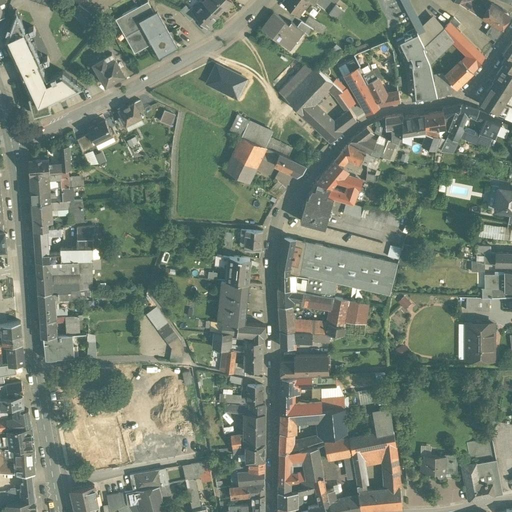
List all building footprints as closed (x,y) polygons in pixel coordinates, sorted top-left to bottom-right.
[(201,0),(204,2),(217,15),(219,14),(218,13),(224,8),(225,9),(232,2),(230,0),(201,0)] [(307,0),(282,0),(282,1),(298,13),(303,7),(307,0)] [(310,0),(307,0),(303,7),(307,10),(313,2),(310,0)] [(471,3),(466,0),(454,0),(475,13),(478,7),(471,3)] [(148,1),(116,19),(126,37),(143,27),(139,20),(154,12),(148,1)] [(193,13),(195,15),(206,26),(217,15),(204,2),(193,13)] [(496,7),(491,3),(485,12),(480,8),(478,7),(475,13),(491,24),(500,29),(505,22),(504,21),(509,14),(496,6),(496,7)] [(192,11),(185,4),(180,10),(190,20),(195,15),(193,13),(192,11)] [(94,16),(79,5),(72,15),(87,26),(94,16)] [(344,12),(335,6),(329,14),(337,20),(344,12)] [(143,27),(126,37),(135,53),(152,43),(159,56),(177,46),(157,10),(154,12),(139,20),(143,27)] [(297,26),(291,21),(289,23),(274,12),(261,28),(281,43),(283,40),(292,47),(304,31),(297,26)] [(19,15),(13,18),(9,28),(7,28),(5,34),(7,34),(5,41),(5,42),(7,41),(9,45),(7,46),(10,53),(14,52),(17,60),(14,61),(17,68),(19,68),(21,72),(19,73),(23,80),(26,79),(28,82),(25,84),(28,91),(31,90),(33,93),(30,95),(30,96),(29,97),(33,115),(44,112),(44,111),(51,110),(50,107),(49,103),(58,99),(57,97),(62,95),(63,97),(78,90),(75,83),(77,82),(63,71),(48,77),(42,64),(44,63),(50,61),(47,56),(41,59),(29,34),(36,31),(34,26),(28,29),(26,30),(19,15)] [(316,23),(308,17),(305,22),(313,28),(316,23)] [(454,17),(449,21),(449,22),(455,28),(460,23),(454,17)] [(305,22),(301,20),(297,26),(304,31),(308,35),(313,28),(305,22)] [(449,22),(423,47),(428,60),(431,58),(451,39),(453,41),(460,33),(455,28),(449,22)] [(322,26),(316,23),(313,28),(319,31),(322,26)] [(500,29),(491,24),(485,34),(495,41),(503,31),(500,29)] [(414,100),(437,96),(432,74),(430,64),(428,60),(423,47),(422,42),(417,32),(400,39),(406,57),(408,56),(410,66),(409,66),(414,100)] [(485,56),(460,33),(453,41),(467,55),(478,65),(485,56)] [(511,42),(508,46),(503,53),(508,56),(511,58),(511,42)] [(112,53),(93,63),(105,84),(124,74),(112,53)] [(446,76),(456,88),(473,71),(478,65),(467,55),(446,76)] [(511,58),(508,56),(493,80),(494,81),(510,91),(511,88),(511,72),(511,73),(511,72),(511,58)] [(360,66),(356,58),(346,64),(350,71),(360,66)] [(207,82),(237,97),(246,78),(216,63),(207,82)] [(371,68),(367,63),(360,66),(367,82),(376,78),(371,68)] [(306,64),(279,92),(290,102),(308,82),(303,76),(312,66),(306,64)] [(312,66),(303,76),(308,82),(318,72),(312,66)] [(343,76),(365,114),(379,105),(367,82),(360,66),(350,71),(343,76)] [(308,82),(290,102),(302,114),(312,103),(327,88),(333,82),(319,71),(318,72),(308,82)] [(456,88),(446,76),(443,72),(432,74),(437,96),(449,93),(456,88)] [(376,78),(367,82),(379,105),(381,104),(399,101),(397,91),(386,95),(377,77),(376,78)] [(336,79),(333,82),(342,91),(347,88),(336,79)] [(510,91),(494,81),(479,104),(497,112),(503,103),(510,91)] [(342,91),(333,82),(327,88),(335,95),(347,112),(342,116),(349,124),(356,119),(348,108),(339,93),(342,91)] [(342,91),(339,93),(348,108),(356,103),(347,88),(342,91)] [(511,91),(510,91),(503,103),(511,106),(511,91)] [(140,99),(134,102),(139,112),(145,109),(140,99)] [(134,102),(126,106),(125,104),(118,107),(119,109),(118,110),(121,115),(118,117),(122,124),(125,123),(126,125),(141,117),(139,112),(134,102)] [(325,115),(312,103),(302,114),(315,126),(325,115)] [(462,103),(442,108),(443,111),(446,123),(446,124),(446,128),(451,128),(458,112),(462,103)] [(458,112),(451,128),(447,135),(457,140),(459,136),(463,129),(462,126),(467,115),(474,117),(477,108),(462,103),(458,112)] [(511,106),(503,103),(497,112),(511,117),(511,106)] [(502,118),(477,108),(474,117),(474,118),(475,118),(476,118),(484,121),(479,132),(491,136),(495,137),(502,118)] [(176,114),(166,110),(162,120),(172,124),(176,114)] [(443,111),(424,114),(425,131),(427,132),(437,136),(436,126),(446,124),(446,123),(443,111)] [(249,119),(238,114),(230,130),(241,135),(246,124),(247,125),(248,123),(249,119)] [(402,114),(385,117),(387,126),(393,125),(393,137),(392,141),(396,142),(398,143),(400,138),(403,138),(402,117),(402,114)] [(424,114),(402,117),(403,138),(410,141),(411,131),(425,131),(424,114)] [(333,123),(325,115),(315,126),(331,141),(342,131),(341,130),(349,124),(342,116),(333,123)] [(105,120),(88,128),(90,132),(95,143),(105,139),(113,135),(105,120)] [(271,133),(248,123),(247,125),(246,124),(241,135),(266,146),(270,135),(271,133)] [(373,123),(367,126),(372,131),(374,132),(376,127),(373,123)] [(437,136),(427,132),(423,141),(422,145),(441,150),(445,139),(447,135),(451,128),(446,128),(446,124),(436,126),(437,136)] [(367,126),(358,132),(349,142),(370,153),(375,142),(369,138),(372,131),(367,126)] [(479,132),(462,126),(463,129),(467,131),(464,138),(473,142),(476,143),(479,132)] [(467,131),(463,129),(459,136),(464,138),(467,131)] [(90,132),(77,139),(82,151),(90,147),(90,146),(95,143),(90,132)] [(479,132),(476,143),(487,148),(491,136),(479,132)] [(266,146),(241,135),(225,169),(248,182),(262,155),(266,146)] [(457,140),(447,135),(445,139),(454,145),(457,140)] [(388,139),(381,157),(387,159),(389,160),(396,142),(392,141),(388,139)] [(445,139),(441,150),(452,153),(455,147),(454,145),(445,139)] [(365,152),(348,143),(339,154),(351,159),(359,163),(365,152)] [(69,146),(59,146),(60,162),(61,171),(67,170),(71,170),(69,146)] [(279,152),(266,146),(262,155),(275,161),(279,152)] [(91,166),(107,159),(104,150),(95,153),(94,149),(86,153),(91,166)] [(306,165),(279,152),(275,161),(274,163),(287,169),(286,171),(297,176),(298,175),(306,165)] [(381,169),(366,164),(370,154),(365,152),(359,163),(354,174),(360,179),(366,179),(367,174),(378,176),(381,169)] [(339,154),(334,160),(345,167),(351,159),(339,154)] [(381,157),(370,154),(366,164),(381,169),(384,161),(385,159),(381,157)] [(409,156),(403,154),(401,161),(407,163),(409,156)] [(48,157),(28,159),(30,176),(47,173),(60,171),(61,171),(60,162),(49,162),(48,157)] [(345,167),(334,160),(316,181),(318,182),(331,186),(331,179),(340,181),(348,184),(349,184),(351,171),(345,167)] [(61,171),(60,171),(61,179),(62,187),(69,186),(69,185),(67,170),(61,171)] [(61,179),(60,171),(47,173),(48,179),(55,178),(55,180),(61,179)] [(351,171),(349,184),(348,184),(344,191),(353,195),(352,196),(356,197),(359,187),(360,179),(354,174),(351,171)] [(47,173),(30,176),(31,190),(49,188),(48,179),(47,173)] [(84,185),(84,175),(71,175),(71,186),(84,185)] [(55,178),(48,179),(49,188),(62,187),(61,179),(55,180),(55,178)] [(277,181),(269,190),(278,198),(286,189),(277,181)] [(315,190),(312,189),(310,192),(308,198),(307,197),(300,221),(325,227),(333,197),(327,195),(331,186),(318,182),(315,190)] [(69,186),(62,187),(63,200),(66,200),(68,200),(70,200),(69,186)] [(342,191),(331,186),(327,195),(333,197),(339,199),(342,191)] [(511,189),(498,187),(495,210),(510,213),(511,213),(511,189)] [(49,188),(31,190),(32,203),(50,201),(58,201),(57,197),(49,197),(49,188)] [(344,191),(342,191),(339,199),(347,202),(363,206),(365,204),(366,201),(356,197),(352,196),(353,195),(344,191)] [(70,200),(68,200),(68,202),(70,222),(84,221),(82,199),(70,200)] [(50,201),(32,203),(34,230),(47,229),(47,221),(51,220),(50,205),(50,201)] [(361,216),(363,206),(347,202),(344,214),(361,219),(361,216)] [(389,210),(365,204),(363,206),(361,216),(386,222),(389,210)] [(402,213),(389,210),(386,222),(399,226),(402,213)] [(507,228),(480,224),(479,237),(510,240),(511,229),(511,224),(508,223),(507,228)] [(95,225),(77,227),(77,248),(93,248),(93,233),(95,233),(95,225)] [(263,230),(241,228),(241,230),(240,234),(245,235),(245,245),(261,246),(263,230)] [(47,229),(34,230),(35,253),(49,252),(49,244),(48,244),(47,229)] [(233,232),(225,232),(222,254),(229,255),(233,256),(234,249),(231,248),(233,232)] [(284,236),(278,266),(279,272),(290,274),(290,268),(295,239),(284,236)] [(397,262),(295,239),(290,268),(290,274),(296,275),(309,277),(309,276),(336,282),(390,294),(397,262)] [(401,248),(390,245),(389,250),(400,253),(401,248)] [(77,248),(61,248),(61,252),(49,253),(49,252),(35,253),(36,260),(78,259),(92,259),(92,258),(93,258),(93,248),(77,248)] [(400,253),(389,250),(387,256),(398,259),(400,253)] [(490,253),(484,253),(484,254),(484,264),(495,265),(495,253),(490,253)] [(511,253),(495,253),(495,265),(511,265),(511,253)] [(222,254),(217,254),(215,263),(224,264),(226,266),(227,268),(228,271),(229,255),(222,254)] [(233,256),(229,255),(228,271),(227,280),(248,282),(248,281),(249,267),(250,267),(251,258),(250,258),(233,256)] [(78,259),(36,260),(37,283),(51,283),(50,276),(54,275),(54,274),(59,274),(58,270),(58,269),(78,268),(78,259)] [(92,259),(78,259),(78,268),(78,269),(78,282),(78,283),(79,288),(80,288),(92,287),(92,259)] [(477,262),(471,261),(471,272),(484,272),(484,264),(477,262)] [(511,271),(504,271),(504,274),(484,274),(484,288),(482,288),(482,298),(484,298),(490,298),(491,298),(492,289),(505,290),(504,292),(511,291),(511,271)] [(290,274),(279,272),(279,287),(296,290),(296,282),(296,279),(296,275),(290,274)] [(336,282),(309,276),(309,277),(308,280),(307,290),(334,294),(336,282)] [(301,283),(296,282),(296,290),(303,291),(306,292),(307,290),(308,280),(302,279),(301,280),(301,283)] [(227,280),(225,280),(224,290),(221,290),(220,300),(246,303),(248,282),(227,280)] [(51,283),(37,283),(38,293),(51,292),(51,283)] [(78,283),(58,284),(58,283),(51,283),(51,292),(65,292),(71,291),(70,288),(79,288),(78,283)] [(279,287),(278,287),(278,305),(291,305),(292,300),(301,301),(303,291),(296,290),(279,287)] [(79,288),(70,288),(71,291),(65,292),(66,298),(81,297),(80,293),(80,288),(79,288)] [(505,290),(492,289),(491,298),(504,298),(504,292),(505,290)] [(51,292),(38,293),(40,316),(56,316),(56,309),(55,304),(53,305),(53,299),(66,298),(65,292),(51,292)] [(333,296),(308,292),(308,303),(331,306),(333,296)] [(344,298),(333,296),(331,306),(327,332),(342,333),(344,322),(348,299),(344,298)] [(399,302),(406,309),(412,303),(405,296),(399,302)] [(490,311),(490,298),(484,298),(482,298),(467,298),(466,310),(490,311)] [(344,322),(365,324),(366,318),(369,303),(352,300),(348,299),(344,322)] [(246,303),(220,300),(219,311),(222,312),(221,321),(239,323),(244,323),(246,303)] [(291,305),(278,305),(280,330),(294,331),(293,314),(291,305)] [(156,306),(147,313),(158,328),(167,321),(156,306)] [(56,316),(40,316),(41,336),(43,336),(57,335),(56,321),(66,321),(66,315),(56,316)] [(75,315),(66,315),(66,321),(67,334),(69,334),(86,334),(86,333),(89,333),(88,322),(76,323),(75,315)] [(167,321),(158,328),(168,343),(178,336),(167,321)] [(221,321),(211,321),(210,330),(215,331),(230,332),(230,333),(238,333),(239,323),(221,321)] [(21,322),(0,325),(0,330),(3,331),(4,336),(22,334),(21,322)] [(244,323),(239,323),(238,333),(265,335),(265,325),(244,323)] [(493,324),(466,323),(466,360),(493,360),(493,324)] [(294,331),(280,330),(281,346),(295,347),(295,340),(310,341),(310,340),(311,332),(294,331)] [(326,332),(311,332),(310,340),(326,340),(326,332)] [(22,334),(4,336),(4,347),(8,346),(23,343),(22,334)] [(57,335),(43,336),(44,343),(46,343),(47,359),(56,358),(74,356),(73,346),(71,347),(69,334),(57,335)] [(178,336),(168,343),(172,347),(170,360),(182,362),(183,349),(182,341),(178,336)] [(229,339),(214,338),(214,347),(227,349),(228,349),(229,345),(229,339)] [(262,341),(244,340),(244,353),(262,352),(262,341)] [(95,341),(89,342),(87,355),(93,357),(96,357),(95,341)] [(23,343),(8,346),(10,364),(17,363),(24,362),(23,343)] [(410,354),(405,345),(398,349),(396,351),(396,354),(397,357),(399,358),(401,358),(410,354)] [(228,349),(227,349),(225,372),(233,373),(235,350),(234,350),(228,349)] [(262,352),(244,353),(244,369),(262,369),(262,352)] [(327,354),(295,355),(295,362),(281,362),(282,375),(327,372),(327,354)] [(10,364),(0,366),(0,376),(3,376),(19,374),(17,363),(10,364)] [(230,375),(229,382),(241,384),(242,377),(230,375)] [(311,375),(281,378),(281,393),(291,392),(295,392),(296,386),(312,386),(311,375)] [(21,382),(6,385),(7,389),(5,389),(5,391),(7,391),(8,397),(23,395),(23,394),(21,382)] [(263,384),(247,384),(247,398),(247,402),(249,402),(262,402),(263,384)] [(291,392),(281,393),(280,413),(291,412),(291,405),(291,392)] [(241,394),(225,393),(224,401),(240,402),(241,398),(241,394)] [(8,397),(0,398),(1,409),(15,407),(23,406),(23,395),(8,397)] [(321,400),(291,405),(291,412),(303,411),(322,409),(321,400)] [(262,402),(249,402),(249,407),(238,406),(238,412),(246,412),(265,412),(265,402),(262,402)] [(23,406),(15,407),(15,413),(14,414),(14,419),(7,420),(8,429),(31,427),(28,410),(24,411),(23,406)] [(345,407),(332,408),(327,409),(328,424),(320,424),(321,431),(330,431),(331,437),(336,436),(340,434),(346,431),(346,418),(345,408),(345,407)] [(322,409),(303,411),(303,422),(320,421),(320,424),(328,424),(327,409),(322,409)] [(390,409),(380,411),(384,430),(393,428),(390,409)] [(291,412),(280,413),(280,432),(292,433),(294,433),(294,423),(303,422),(303,411),(291,412)] [(265,412),(246,412),(246,434),(246,444),(264,442),(265,412)] [(7,420),(0,420),(0,430),(8,429),(7,420)] [(0,430),(0,448),(15,449),(33,449),(31,427),(8,429),(0,430)] [(384,430),(377,432),(379,448),(386,447),(395,445),(393,428),(384,430)] [(330,431),(321,431),(321,435),(316,437),(317,440),(321,439),(331,437),(330,431)] [(292,433),(280,432),(279,452),(291,450),(292,441),(292,433)] [(377,432),(349,437),(352,454),(356,485),(367,483),(361,452),(379,448),(377,432)] [(246,434),(240,435),(239,434),(231,436),(232,446),(233,446),(246,444),(246,434)] [(349,437),(324,442),(327,459),(332,458),(335,457),(352,454),(349,437)] [(475,464),(496,460),(492,438),(467,443),(471,465),(475,464)] [(298,441),(292,441),(291,450),(296,449),(299,449),(299,446),(307,444),(306,440),(298,441)] [(264,442),(246,444),(246,452),(246,460),(249,459),(264,459),(264,442)] [(246,444),(233,446),(234,453),(246,452),(246,444)] [(395,445),(386,447),(385,471),(398,470),(395,445)] [(317,446),(302,448),(304,459),(307,478),(307,479),(312,478),(322,475),(317,446)] [(15,449),(0,448),(0,455),(15,456),(15,449)] [(33,449),(15,449),(15,456),(16,463),(34,462),(33,449)] [(291,450),(279,452),(279,465),(290,464),(290,460),(297,459),(296,449),(291,450)] [(444,456),(423,455),(423,465),(420,465),(420,472),(437,473),(437,475),(438,476),(439,477),(441,477),(442,477),(443,476),(444,475),(445,473),(456,474),(457,455),(444,454),(444,456)] [(264,459),(249,459),(249,470),(264,470),(264,459)] [(208,460),(191,463),(194,478),(211,475),(208,460)] [(239,460),(230,460),(231,469),(240,469),(239,460)] [(496,460),(475,464),(482,498),(503,494),(496,460)] [(34,462),(16,463),(16,473),(23,473),(24,473),(33,473),(35,472),(34,462)] [(194,478),(191,463),(182,464),(186,479),(187,489),(188,492),(192,510),(201,508),(194,478)] [(290,464),(279,465),(278,483),(289,483),(289,482),(298,480),(297,471),(289,472),(290,464)] [(471,465),(463,467),(469,501),(482,498),(475,464),(471,465)] [(414,480),(413,467),(405,468),(406,481),(414,480)] [(159,468),(133,473),(134,477),(136,489),(159,485),(163,484),(159,468)] [(249,470),(237,470),(238,485),(247,484),(264,482),(264,470),(249,470)] [(385,488),(357,491),(358,495),(359,495),(361,511),(402,507),(398,470),(385,471),(385,488)] [(33,473),(24,473),(25,485),(21,486),(22,490),(20,490),(21,501),(35,500),(33,473)] [(322,475),(312,478),(314,486),(315,490),(317,500),(327,497),(326,491),(322,475)] [(312,478),(307,479),(307,478),(301,479),(303,488),(314,486),(312,478)] [(186,479),(177,481),(179,491),(187,489),(186,479)] [(264,482),(247,484),(248,495),(255,494),(264,494),(264,482)] [(289,483),(278,483),(278,491),(278,506),(294,506),(296,506),(298,506),(298,494),(298,491),(297,491),(289,491),(289,483)] [(94,484),(70,490),(75,509),(92,505),(98,504),(94,484)] [(238,485),(229,486),(230,497),(248,495),(247,484),(238,485)] [(165,511),(159,485),(136,489),(138,496),(138,498),(139,501),(139,502),(140,502),(141,506),(140,507),(141,507),(142,511),(165,511)] [(303,488),(297,489),(297,491),(298,491),(298,494),(302,493),(315,490),(314,486),(303,488)] [(15,489),(11,490),(9,492),(5,492),(6,503),(21,501),(20,490),(16,491),(15,489)] [(136,489),(125,491),(125,492),(126,498),(138,496),(136,489)] [(333,489),(326,491),(327,497),(328,501),(336,500),(333,489)] [(125,492),(118,493),(118,494),(113,495),(113,496),(115,510),(127,503),(126,498),(125,492)] [(264,494),(255,494),(255,500),(250,500),(250,503),(250,505),(255,505),(255,510),(255,511),(264,510),(264,494)] [(358,495),(340,499),(342,511),(354,511),(361,511),(359,495),(358,495)] [(113,496),(107,497),(108,503),(108,504),(109,511),(111,511),(115,510),(113,496)] [(138,496),(126,498),(127,503),(128,505),(138,503),(136,498),(138,498),(138,496)] [(308,509),(301,511),(300,511),(331,511),(328,501),(327,497),(317,500),(318,504),(308,507),(308,509)] [(336,500),(328,501),(331,511),(342,511),(340,499),(336,500)] [(21,501),(6,503),(6,511),(35,511),(35,500),(21,501)] [(248,503),(228,505),(228,508),(229,508),(229,511),(240,511),(245,510),(248,510),(248,503)]
